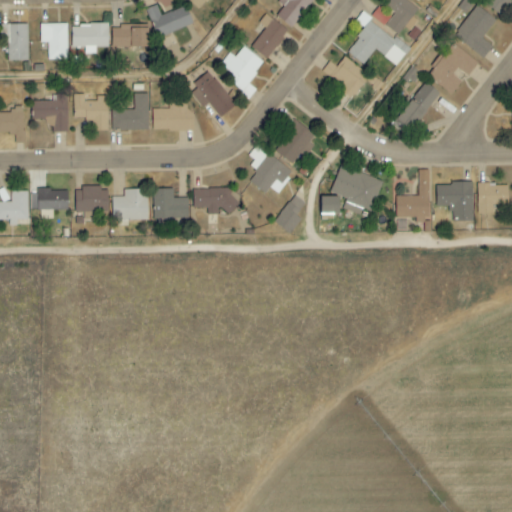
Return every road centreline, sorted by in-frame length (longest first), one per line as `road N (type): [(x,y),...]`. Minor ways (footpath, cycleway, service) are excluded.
road 1 (residential): [(0,164),(215,159),(235,148),(358,0)]
road 2 (residential): [(0,255),(319,250)]
road 3 (residential): [(511,159),(397,155),(358,136),(291,80)]
road 4 (residential): [(511,249),(319,250)]
